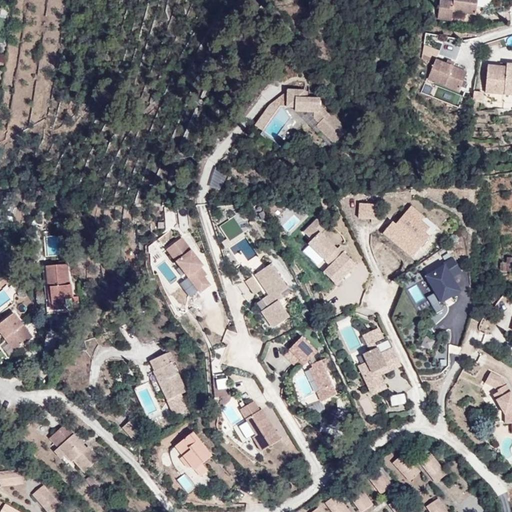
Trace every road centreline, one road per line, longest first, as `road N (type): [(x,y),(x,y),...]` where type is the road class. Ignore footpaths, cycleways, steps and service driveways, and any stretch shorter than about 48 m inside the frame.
road 1 (residential): [(275,511),(412,428),(451,439),(498,486),(507,511)]
road 2 (residential): [(0,386),(18,398),(65,399),(174,511)]
road 3 (unknown): [(438,433),(475,319),(503,293)]
